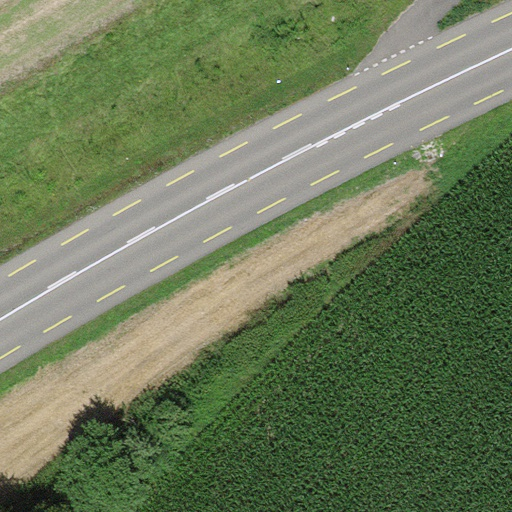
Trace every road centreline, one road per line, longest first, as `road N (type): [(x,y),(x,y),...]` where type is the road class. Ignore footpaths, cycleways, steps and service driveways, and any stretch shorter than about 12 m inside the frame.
road 1 (primary): [(0,320),(354,119),(511,47)]
road 2 (track): [(354,119),(434,0)]
